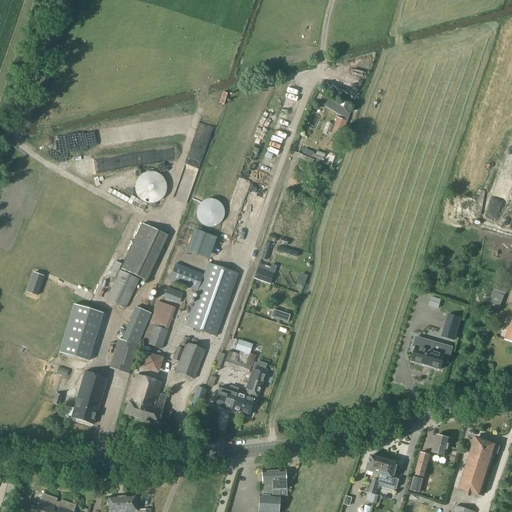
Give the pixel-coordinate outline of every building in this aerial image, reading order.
[(320,94),(317,100),(322,103),(340,114),(346,117),(345,121),(338,118),(330,137),(340,141),(347,121),(348,122),(350,115),(352,112),(345,109),(320,94)] [(138,180),(137,182),(136,185),(136,188),(136,190),(136,193),(137,195),(139,197),(141,199),(143,201),(145,202),(147,203),(150,203),(152,203),(155,203),(157,202),(160,201),(162,199),(163,197),(165,195),(166,193),(166,190),(167,188),(166,185),(166,182),(165,180),(163,178),(161,176),(159,174),(156,173),(154,172),(151,172),(148,172),(146,173),(143,174),(141,176),(139,178),(138,180)] [(223,215),(223,212),(222,210),(220,207),(219,206),(216,203),(212,202),(210,202),(208,203),(206,203),(204,204),(202,206),(199,210),(199,212),(198,215),(199,219),(200,220),(202,223),(204,225),(206,226),(210,227),(213,227),(214,226),(217,225),(219,223),(222,220),(222,218),(223,215)] [(142,223),(120,269),(146,281),(168,236),(142,223)] [(149,324),(148,324),(142,342),(147,344),(162,349),(168,331),(176,308),(173,307),(175,302),(180,303),(184,293),(167,287),(168,286),(170,281),(197,292),(204,275),(186,326),(216,337),(239,274),(208,263),(209,260),(210,261),(218,238),(184,225),(175,247),(182,249),(180,255),(179,255),(178,259),(175,264),(171,275),(165,273),(157,296),(158,296),(158,299),(149,324)] [(278,246),(277,251),(297,257),(298,252),(278,246)] [(265,248),(261,259),(269,261),(271,255),(268,254),(269,250),(265,248)] [(260,264),(255,279),(271,285),(275,275),(274,274),(277,267),(272,265),(271,267),(260,264)] [(106,300),(125,309),(139,279),(120,270),(106,300)] [(34,273),(27,293),(37,296),(44,276),(34,273)] [(308,276),(301,274),(298,284),(304,286),(308,276)] [(489,300),(490,300),(487,308),(498,312),(504,296),(505,296),(507,290),(496,286),(493,292),(493,291),(489,300)] [(74,305),(59,353),(88,362),(102,314),(74,305)] [(122,340),(118,339),(109,369),(129,375),(138,347),(151,314),(135,307),(122,340)] [(273,310),(271,317),(288,323),(290,315),(273,310)] [(448,315),(442,337),(455,340),(461,318),(448,315)] [(417,338),(414,346),(417,347),(413,361),(424,365),(423,365),(425,366),(425,365),(430,366),(430,367),(432,368),(432,367),(441,370),(444,361),(448,362),(452,348),(417,338)] [(238,341),(235,349),(240,350),(240,351),(245,352),(249,354),(252,346),(238,341)] [(172,359),(179,362),(175,372),(195,379),(206,350),(186,343),(183,349),(177,347),(172,359)] [(229,351),(227,358),(224,365),(229,367),(234,353),(229,351)] [(239,355),(239,354),(233,369),(238,371),(241,363),(245,352),(240,351),(239,355)] [(142,369),(159,374),(164,358),(147,352),(142,369)] [(245,352),(241,363),(238,371),(243,373),(246,365),(249,354),(245,352)] [(239,354),(234,353),(229,367),(233,369),(239,354)] [(220,354),(215,367),(220,369),(225,356),(220,354)] [(250,354),(247,365),(252,366),(256,356),(250,354)] [(252,370),(251,375),(253,376),(252,380),(262,384),(267,370),(265,369),(266,365),(258,362),(258,364),(255,363),(252,370)] [(58,367),(56,374),(66,377),(69,371),(58,367)] [(107,379),(85,371),(71,417),(94,424),(107,379)] [(163,383),(137,375),(124,415),(159,425),(167,396),(160,394),(158,403),(156,403),(163,383)] [(211,376),(207,385),(212,387),(216,378),(211,376)] [(246,389),(248,390),(247,394),(257,398),(262,384),(252,380),(249,379),(248,381),(247,384),(246,389)] [(224,389),(219,388),(214,403),(223,406),(228,391),(230,387),(226,385),(224,389)] [(228,391),(223,406),(232,409),(237,394),(239,388),(230,386),(230,387),(228,391)] [(197,387),(191,406),(200,410),(203,397),(206,390),(200,388),(197,387)] [(59,406),(62,396),(55,394),(52,404),(59,406)] [(237,394),(232,409),(240,412),(246,396),(237,394)] [(250,415),(255,399),(246,396),(240,412),(250,415)] [(447,456),(451,439),(437,435),(432,452),(447,456)] [(476,438),(459,490),(466,492),(473,494),(480,496),(494,453),(498,454),(500,447),(496,446),(496,445),(476,438)] [(431,456),(421,453),(414,475),(426,478),(428,469),(431,456)] [(371,455),(367,471),(374,473),(372,479),(373,479),(371,484),(378,486),(379,486),(380,483),(380,481),(381,475),(383,470),(382,470),(385,460),(371,455)] [(380,481),(380,483),(397,488),(399,480),(395,479),(399,464),(385,460),(382,470),(383,470),(381,475),(380,481)] [(278,511),(280,496),(273,496),(273,490),(272,471),(262,472),(263,494),(259,494),(258,511),(278,511)] [(273,490),(273,496),(280,496),(280,489),(287,489),(285,471),(272,471),(273,490)] [(414,476),(410,490),(420,493),(424,479),(414,476)] [(369,493),(376,495),(379,486),(378,486),(371,484),(371,486),(369,493)] [(72,511),(75,505),(60,500),(59,503),(56,502),(57,499),(42,494),(35,511),(72,511)] [(122,511),(135,511),(135,496),(121,497),(122,511)] [(109,511),(122,511),(121,497),(108,498),(109,511)]
